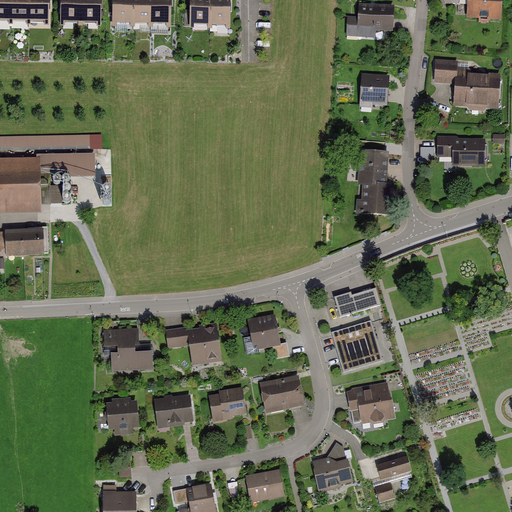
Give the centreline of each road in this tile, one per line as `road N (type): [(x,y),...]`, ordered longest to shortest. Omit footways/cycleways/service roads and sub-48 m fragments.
road 1 (residential): [(292,285),(323,399),(314,432),(267,456),(154,473)]
road 2 (residential): [(292,285),(227,300),(0,312)]
road 3 (residential): [(420,233),(409,113),(423,0)]
road 4 (residential): [(420,233),(292,285)]
